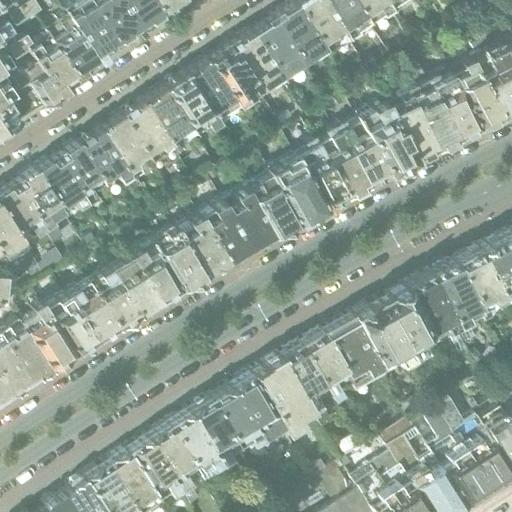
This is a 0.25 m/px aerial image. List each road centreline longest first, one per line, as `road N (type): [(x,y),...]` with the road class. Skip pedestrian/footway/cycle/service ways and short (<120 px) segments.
road 1 (tertiary): [(511,145),(245,286),(0,440)]
road 2 (tertiary): [(0,477),(346,265),(511,183)]
road 3 (residential): [(240,0),(0,156)]
